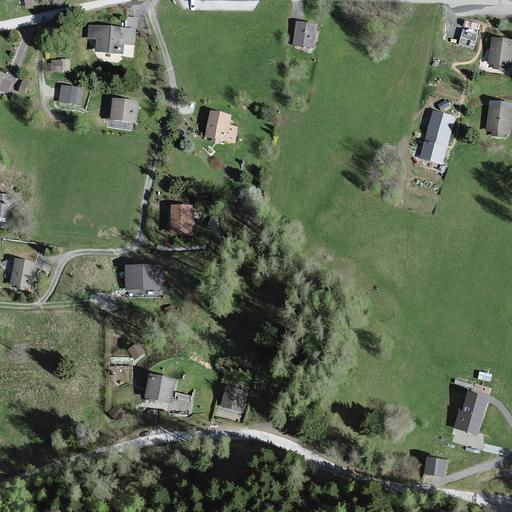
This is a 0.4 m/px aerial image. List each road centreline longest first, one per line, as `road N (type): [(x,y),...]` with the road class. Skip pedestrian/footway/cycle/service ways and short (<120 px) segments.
road 1 (residential): [(511,504),(343,477),(295,450),(231,434),(161,439),(0,486)]
road 2 (track): [(0,306),(39,306),(66,259),(140,247),(173,106),(153,17),(158,0)]
road 3 (residential): [(0,28),(119,0)]
